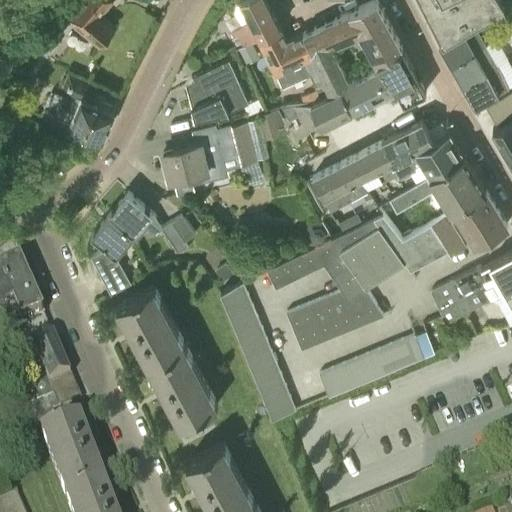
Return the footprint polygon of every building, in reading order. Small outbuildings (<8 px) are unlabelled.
[(100,13),(110,0),(81,0),(67,16),(100,43),(115,25),(100,13)] [(257,38),(280,26),(266,0),(241,0),(251,20),(230,29),(234,37),(238,35),(243,44),(257,37),(257,38)] [(368,50),(377,62),(402,45),(378,0),(369,0),(304,31),(314,55),(313,56),(328,92),(329,92),(330,92),(341,86),(339,82),(349,77),(348,75),(338,54),(336,49),(333,44),(359,31),(362,36),(364,41),(368,50)] [(423,0),(428,9),(434,6),(438,13),(433,16),(434,18),(439,16),(442,22),(436,25),(441,36),(439,37),(439,38),(476,20),(506,5),(503,0),(423,0)] [(452,60),(487,42),(476,20),(439,38),(452,60)] [(328,92),(313,56),(314,55),(304,31),(287,39),(280,26),(257,38),(275,74),(276,73),(282,85),(308,72),(316,88),(320,96),(328,92)] [(257,57),(249,41),(243,44),(237,47),(244,63),(257,57)] [(486,70),(499,64),(487,42),(452,60),(464,81),(486,70)] [(377,62),(378,64),(396,86),(404,101),(426,90),(402,45),(377,62)] [(220,114),(249,101),(229,58),(193,74),(198,85),(193,87),(188,88),(195,117),(218,111),(220,114)] [(339,82),(341,86),(352,108),(396,86),(378,64),(356,75),(354,72),(348,75),(349,77),(339,82)] [(486,70),(464,81),(475,102),(509,84),(499,64),(486,70)] [(55,113),(85,126),(103,134),(115,107),(96,99),(66,86),(55,113)] [(341,86),(330,92),(329,92),(328,92),(320,96),(311,101),(306,102),(282,105),(289,118),(298,114),(306,130),(352,108),(341,86)] [(302,95),(306,102),(311,101),(320,96),(316,88),(302,95)] [(511,88),(486,104),(495,120),(511,110),(511,88)] [(258,112),(262,127),(276,124),(272,108),(258,112)] [(511,160),(511,159),(511,115),(492,127),(511,160)] [(382,139),(393,159),(448,130),(442,120),(428,128),(423,118),(382,139)] [(170,177),(178,175),(181,185),(228,173),(227,167),(258,160),(258,158),(249,119),(216,126),(215,123),(192,129),(196,142),(163,150),(170,177)] [(419,158),(428,174),(465,154),(449,129),(448,130),(393,159),(394,160),(395,162),(378,171),(383,181),(417,164),(415,161),(419,158)] [(394,160),(393,159),(382,139),(341,160),(352,182),(340,188),(347,200),(367,189),(360,177),(377,169),(378,171),(395,162),(394,160)] [(432,189),(437,197),(441,195),(449,209),(450,210),(486,187),(465,154),(428,174),(389,198),(396,211),(432,189)] [(330,209),(347,200),(340,188),(352,182),(341,160),(312,174),(330,209)] [(445,212),(450,221),(460,215),(475,240),(476,241),(477,241),(507,223),(486,187),(450,210),(449,209),(445,212)] [(155,233),(161,226),(163,225),(162,224),(153,211),(128,189),(109,211),(133,233),(133,232),(142,222),(147,226),(155,233)] [(411,269),(422,263),(404,237),(403,236),(383,210),(372,216),(376,223),(405,262),(411,269)] [(115,253),(133,233),(109,211),(91,233),(106,246),(91,254),(111,291),(131,281),(115,253)] [(182,212),(172,218),(162,224),(163,225),(161,226),(177,251),(188,244),(185,239),(195,232),(182,212)] [(430,221),(448,249),(451,254),(465,245),(450,221),(445,212),(430,221)] [(352,226),(347,215),(337,221),(342,231),(352,226)] [(332,275),(351,263),(340,247),(376,223),(372,216),(352,226),(342,231),(334,235),(332,236),(314,244),(323,262),(332,275)] [(313,245),(314,244),(332,236),(322,218),(309,220),(304,233),(313,245)] [(418,229),(435,256),(448,249),(430,221),(418,228),(418,229)] [(340,247),(351,263),(367,286),(405,262),(376,223),(340,247)] [(422,263),(435,256),(418,229),(404,237),(422,263)] [(311,268),(323,262),(314,244),(313,245),(302,250),(311,268)] [(481,264),(432,287),(431,287),(431,290),(446,322),(496,294),(496,293),(511,283),(511,249),(482,266),(481,264)] [(299,274),(311,268),(302,250),(290,256),(299,274)] [(287,280),(299,274),(290,256),(278,261),(287,280)] [(226,260),(214,268),(221,277),(232,269),(226,260)] [(275,286),(287,280),(278,261),(266,267),(275,286)] [(348,298),(367,286),(351,263),(332,275),(340,287),(348,298)] [(33,346),(53,338),(20,265),(0,273),(17,311),(16,313),(22,327),(23,326),(31,347),(33,346)] [(11,317),(16,313),(17,311),(0,273),(0,323),(6,330),(15,322),(11,317)] [(220,290),(225,300),(248,290),(243,279),(220,290)] [(117,302),(149,362),(186,342),(154,282),(117,302)] [(511,283),(496,293),(496,294),(511,320),(511,319),(511,283)] [(358,324),(384,313),(367,286),(348,298),(350,305),(358,324)] [(339,310),(350,305),(348,298),(340,287),(331,291),(339,310)] [(225,300),(229,312),(253,302),(248,290),(225,300)] [(328,314),(339,310),(331,291),(320,296),(328,314)] [(316,319),(328,314),(320,296),(309,300),(316,319)] [(305,324),(316,319),(309,300),(297,305),(305,324)] [(229,312),(234,323),(257,313),(253,302),(229,312)] [(294,328),(305,324),(297,305),(286,309),(294,328)] [(347,328),(358,324),(350,305),(339,310),(347,328)] [(335,333),(347,328),(339,310),(328,314),(335,333)] [(234,323),(239,335),(262,325),(257,313),(234,323)] [(324,337),(335,333),(328,314),(316,319),(324,337)] [(312,342),(324,337),(316,319),(305,324),(312,342)] [(301,347),(312,342),(305,324),(294,328),(301,347)] [(239,335),(244,346),(267,337),(262,325),(239,335)] [(415,332),(424,354),(435,349),(426,327),(415,332)] [(412,359),(424,354),(415,332),(403,336),(412,359)] [(400,364),(412,359),(403,336),(391,341),(400,364)] [(244,346),(248,358),(272,348),(267,337),(244,346)] [(50,385),(70,377),(53,338),(33,346),(45,373),(50,385)] [(388,368),(400,364),(391,341),(379,346),(388,368)] [(181,422),(199,412),(218,402),(186,342),(149,362),(181,422)] [(17,353),(37,403),(39,403),(75,389),(70,377),(50,385),(45,373),(33,346),(31,347),(17,353)] [(376,373),(388,368),(379,346),(367,351),(376,373)] [(248,358),(253,369),(277,360),(272,348),(248,358)] [(364,378),(376,373),(367,351),(355,356),(364,378)] [(352,383),(364,378),(355,356),(344,361),(352,383)] [(253,369),(258,381),(281,371),(277,360),(253,369)] [(341,388),(352,383),(344,361),(332,366),(341,388)] [(329,393),(341,388),(332,366),(320,371),(329,393)] [(258,381),(263,393),(286,383),(281,371),(258,381)] [(263,393),(267,404),(291,394),(286,383),(263,393)] [(63,416),(62,409),(80,401),(75,389),(39,403),(37,403),(21,410),(30,429),(63,416)] [(291,394),(267,404),(272,416),(296,406),(291,394)] [(65,502),(105,486),(81,423),(41,438),(65,502)] [(214,511),(232,511),(256,500),(224,440),(187,460),(214,511)] [(65,502),(68,511),(114,511),(105,486),(65,502)] [(0,500),(0,511),(21,504),(16,493),(0,500)] [(262,511),(256,500),(232,511),(262,511)]
